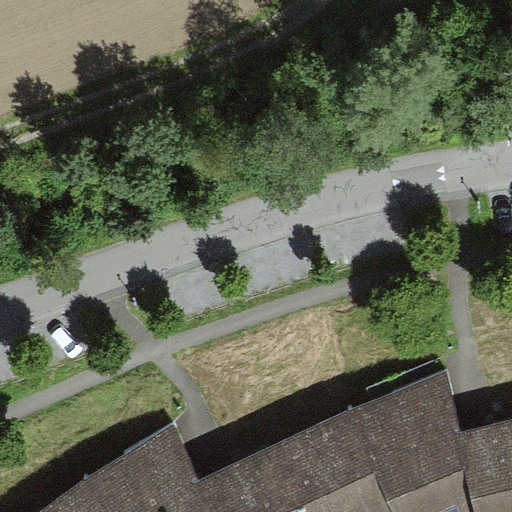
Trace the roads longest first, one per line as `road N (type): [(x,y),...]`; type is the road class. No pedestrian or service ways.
road 1 (residential): [(511,156),(201,231),(0,305)]
road 2 (track): [(0,125),(291,18),(304,0)]
